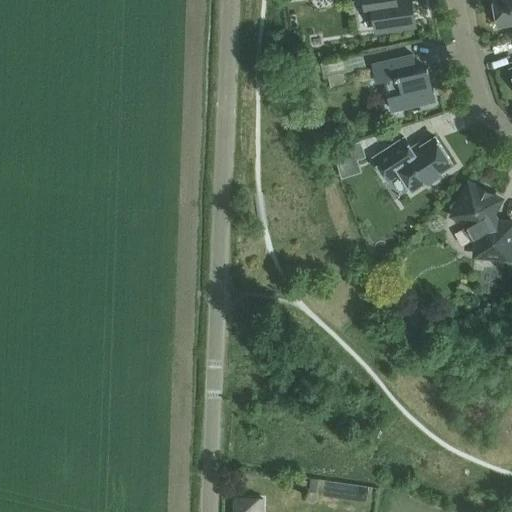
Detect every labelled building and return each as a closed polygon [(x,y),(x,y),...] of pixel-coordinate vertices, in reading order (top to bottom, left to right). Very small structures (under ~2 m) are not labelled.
[(376,30),(415,25),(411,0),(364,0),(367,15),(373,14),(376,30)] [(511,0),(493,0),(498,26),(511,23),(511,0)] [(315,64),(317,72),(323,70),(324,76),(366,66),(363,53),(315,64)] [(384,79),(391,110),(435,100),(428,67),(417,70),(413,54),(373,64),(376,81),(384,79)] [(439,172),(452,163),(435,136),(413,151),(405,137),(374,157),(389,180),(401,172),(412,190),(426,181),(428,183),(441,174),(439,172)] [(511,258),(511,248),(511,221),(497,221),(493,214),(501,199),(469,182),(461,199),(450,205),(454,212),(453,215),(466,222),(477,240),(475,255),(511,258)] [(235,511),(262,511),(263,498),(236,498),(235,511)]
